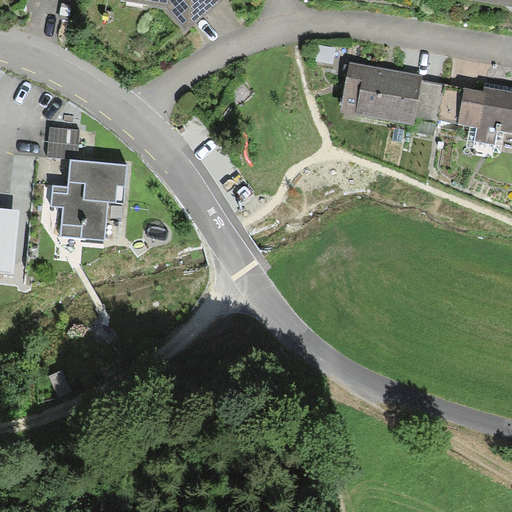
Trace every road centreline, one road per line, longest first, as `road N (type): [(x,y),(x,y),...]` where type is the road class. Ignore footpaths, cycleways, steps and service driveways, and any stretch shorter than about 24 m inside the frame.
road 1 (residential): [(129,118),(203,209),(248,285),(298,340),(371,392),(511,428)]
road 2 (track): [(0,428),(42,420),(128,379),(248,285)]
road 3 (residential): [(281,32),(400,31),(511,52)]
road 4 (residential): [(129,118),(166,84),(281,32)]
road 5 (track): [(371,392),(511,477)]
road 6 (residential): [(0,54),(51,72),(129,118)]
